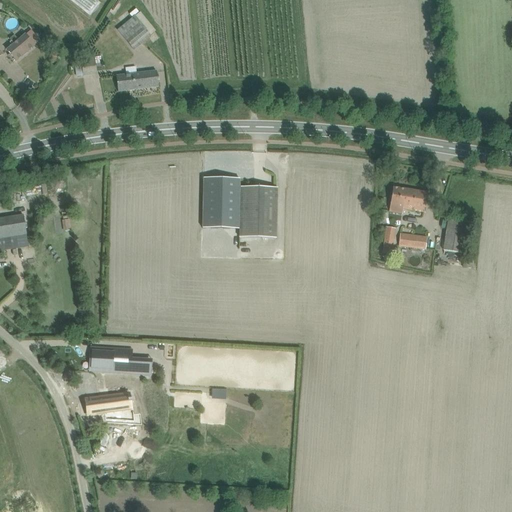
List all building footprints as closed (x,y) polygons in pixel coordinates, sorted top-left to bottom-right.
[(74,0),(93,13),(101,0),(74,0)] [(123,38),(133,51),(151,37),(135,18),(118,31),(123,38)] [(10,55),(9,56),(8,55),(8,56),(13,62),(14,62),(14,61),(15,60),(16,62),(34,46),(24,34),(18,40),(14,35),(9,39),(14,45),(7,51),(10,55)] [(51,52),(49,60),(57,62),(59,54),(51,52)] [(81,56),(82,76),(96,75),(96,72),(102,71),(100,57),(94,58),(94,55),(81,56)] [(116,77),(118,92),(158,87),(156,72),(116,77)] [(239,238),(276,239),(277,188),(240,188),(239,238)] [(389,212),(402,214),(403,209),(423,213),(427,194),(393,188),(389,212)] [(0,255),(0,251),(28,247),(23,216),(0,219),(0,259),(0,255)] [(61,221),(63,232),(70,231),(68,220),(61,221)] [(442,251),(464,255),(469,225),(447,221),(442,251)] [(380,253),(391,255),(395,229),(384,228),(380,253)] [(398,247),(415,249),(425,250),(426,237),(421,237),(421,235),(416,234),(416,236),(400,234),(398,247)] [(464,261),(463,268),(471,269),(472,262),(464,261)] [(92,350),(90,370),(149,374),(149,365),(129,364),(130,352),(112,350),(112,351),(92,350)] [(213,388),(213,398),(227,398),(227,389),(213,388)] [(123,394),(84,401),(86,414),(126,407),(123,394)]
